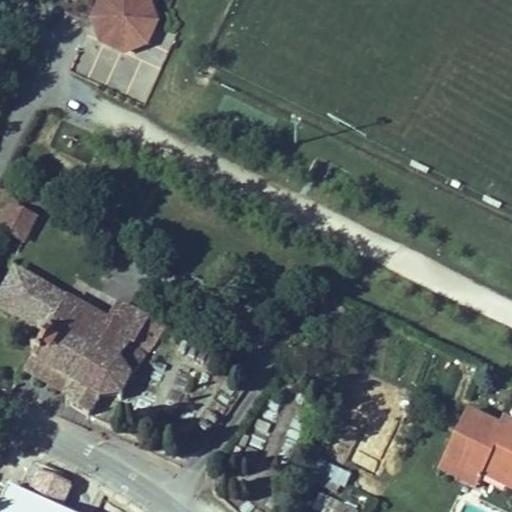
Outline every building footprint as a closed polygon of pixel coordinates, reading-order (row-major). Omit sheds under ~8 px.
[(156,19),(146,1),(146,0),(98,0),(91,16),(102,39),(118,46),(146,40),(156,19)] [(5,220),(29,232),(36,218),(12,206),(5,220)] [(95,344),(109,321),(13,268),(0,290),(0,304),(48,330),(52,321),(95,344)] [(171,324),(119,302),(109,321),(95,344),(52,321),(48,330),(28,367),(66,391),(69,393),(70,396),(67,404),(94,419),(101,399),(119,394),(121,401),(125,399),(123,393),(171,324)] [(511,419),(501,415),(497,424),(463,408),(440,456),(476,473),(477,470),(509,485),(511,479),(511,419)] [(3,447),(0,454),(0,482),(6,484),(17,452),(3,447)] [(476,473),(440,456),(437,464),(472,481),(476,473)] [(341,491),(349,470),(323,461),(315,482),(341,491)] [(38,469),(25,500),(53,511),(62,511),(75,484),(38,469)] [(53,511),(25,500),(8,493),(0,511),(53,511)] [(355,511),(357,509),(324,493),(317,507),(327,511),(355,511)]
